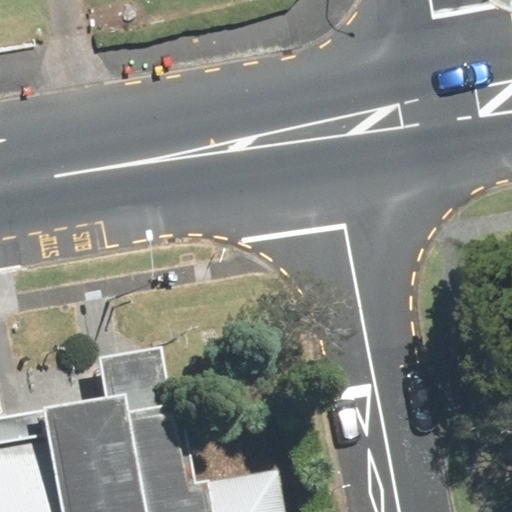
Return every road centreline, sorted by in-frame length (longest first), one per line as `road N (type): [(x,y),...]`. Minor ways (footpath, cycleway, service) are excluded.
road 1 (residential): [(395,511),(344,226),(384,126)]
road 2 (secondary): [(384,126),(0,185)]
road 3 (residential): [(422,0),(384,126)]
road 4 (secondary): [(511,102),(384,126)]
